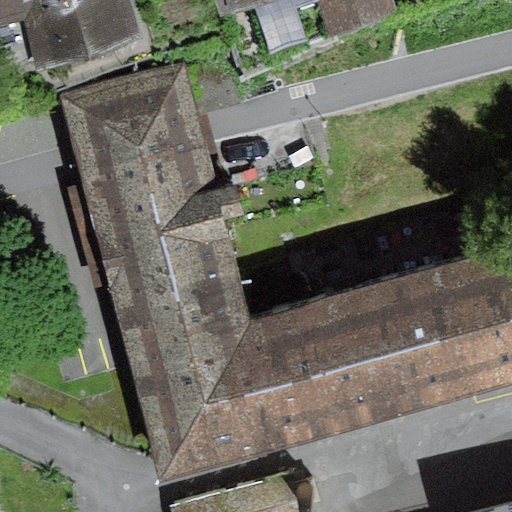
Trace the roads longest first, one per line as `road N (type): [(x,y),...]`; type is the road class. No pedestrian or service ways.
road 1 (residential): [(511,52),(232,118)]
road 2 (residential): [(0,183),(232,118)]
road 3 (residential): [(128,499),(0,439)]
